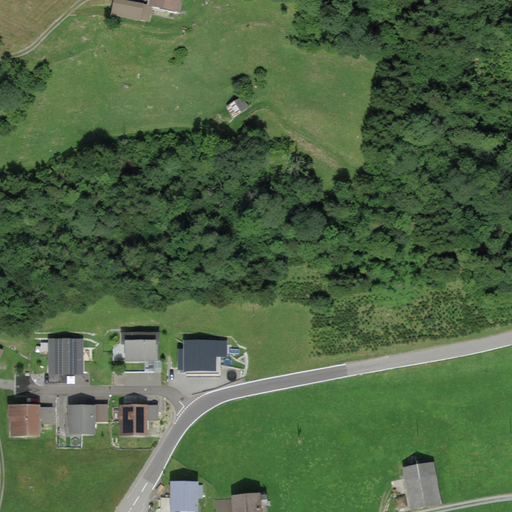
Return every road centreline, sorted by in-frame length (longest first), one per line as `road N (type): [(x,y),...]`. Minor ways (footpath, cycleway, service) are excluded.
road 1 (primary): [(192,412),(246,389),(511,337)]
road 2 (residential): [(192,412),(161,391),(0,384)]
